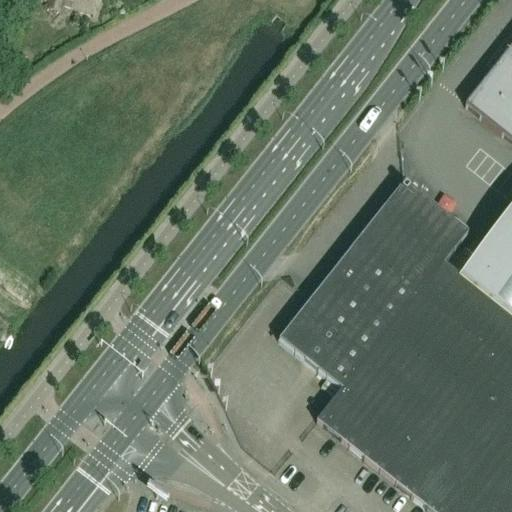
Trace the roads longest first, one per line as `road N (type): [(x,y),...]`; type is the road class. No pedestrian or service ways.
road 1 (primary): [(136,415),(471,0)]
road 2 (primary): [(402,0),(96,384)]
road 3 (residential): [(0,111),(60,66),(181,0)]
road 4 (unclassified): [(268,511),(136,415)]
road 5 (primary): [(96,384),(0,504)]
road 6 (primary): [(59,511),(136,415)]
